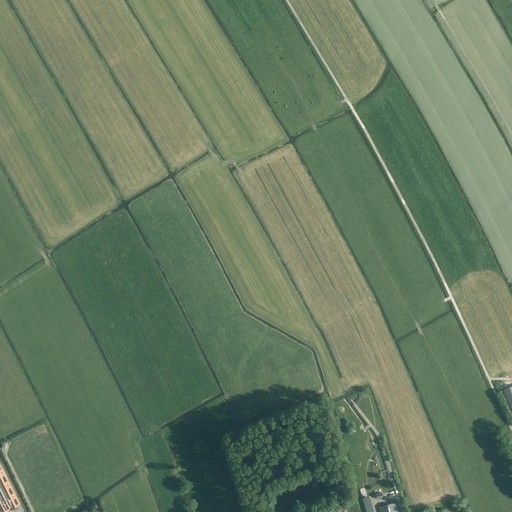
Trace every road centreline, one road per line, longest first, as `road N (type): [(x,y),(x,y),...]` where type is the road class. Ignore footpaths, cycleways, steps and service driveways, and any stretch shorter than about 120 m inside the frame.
road 1 (track): [(214,153),(341,387),(374,380),(417,511)]
road 2 (track): [(346,99),(451,297),(444,300)]
road 3 (track): [(511,136),(432,0)]
road 4 (track): [(451,297),(511,424)]
road 5 (track): [(286,0),(346,99),(340,103)]
